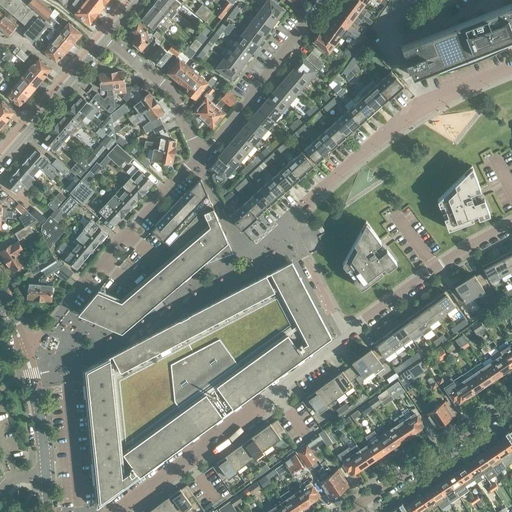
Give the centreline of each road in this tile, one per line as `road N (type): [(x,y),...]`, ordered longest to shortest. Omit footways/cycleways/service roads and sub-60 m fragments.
road 1 (residential): [(300,208),(398,123),(511,67)]
road 2 (residential): [(198,156),(326,0)]
road 3 (residential): [(350,511),(511,402)]
road 4 (residential): [(263,400),(116,511)]
road 5 (residential): [(364,319),(511,222)]
road 6 (tertiary): [(104,40),(0,162)]
road 7 (residential): [(198,156),(172,90),(104,40)]
road 8 (residential): [(286,222),(346,337)]
road 9 (unknown): [(511,1),(394,40)]
road 10 (secondary): [(46,473),(24,355)]
